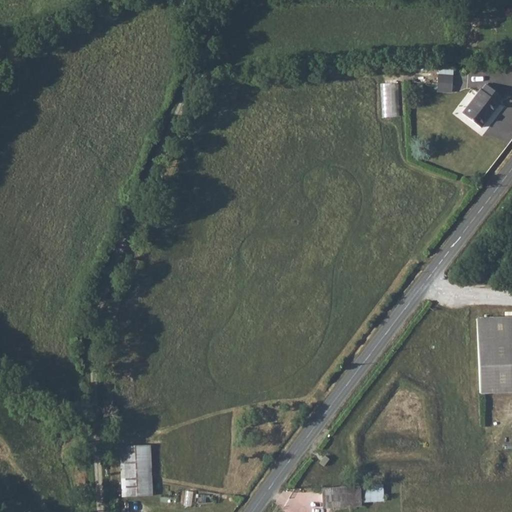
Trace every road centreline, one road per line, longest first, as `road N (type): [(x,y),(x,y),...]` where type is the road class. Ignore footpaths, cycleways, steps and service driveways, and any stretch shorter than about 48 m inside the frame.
road 1 (track): [(204,0),(194,78),(100,301),(99,511)]
road 2 (secondary): [(511,167),(255,511)]
